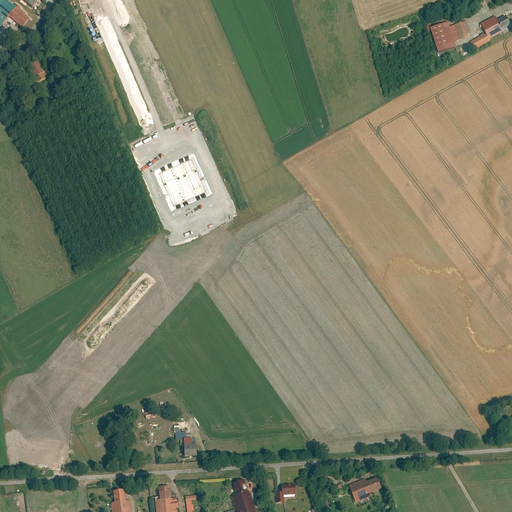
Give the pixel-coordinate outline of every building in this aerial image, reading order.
[(7,0),(0,0),(0,26),(8,17),(20,27),(29,17),(7,0)] [(504,16),(496,21),(500,28),(508,24),(504,16)] [(494,17),(480,25),(485,34),(488,39),(502,31),(500,28),(496,21),(494,17)] [(467,22),(455,26),(459,39),(471,36),(467,22)] [(447,24),(429,29),(436,51),(454,46),(453,41),(449,28),(447,24)] [(455,26),(449,28),(453,41),(459,39),(455,26)] [(489,41),(485,34),(470,42),(474,49),(489,41)] [(41,58),(28,65),(37,83),(47,78),(45,74),(48,72),(41,58)] [(30,71),(21,65),(16,72),(24,79),(30,71)] [(144,411),(147,418),(161,412),(159,406),(154,408),(153,407),(144,411)] [(185,423),(153,424),(154,443),(180,442),(180,447),(183,447),(183,457),(196,457),(196,445),(190,445),(190,435),(185,436),(185,423)] [(365,480),(349,487),(355,503),(371,496),(370,494),(380,490),(376,479),(366,483),(365,480)] [(252,511),(244,482),(233,485),(236,495),(230,497),(233,511),(252,511)] [(161,497),(156,498),(157,511),(178,511),(177,499),(171,499),(169,485),(160,487),(161,497)] [(295,485),(281,485),(281,495),(296,495),(295,485)] [(131,511),(131,508),(128,508),(128,504),(132,504),(131,498),(125,499),(124,489),(113,491),(114,501),(111,502),(112,511),(131,511)] [(195,497),(186,498),(187,511),(192,511),(192,503),(195,502),(195,497)]
